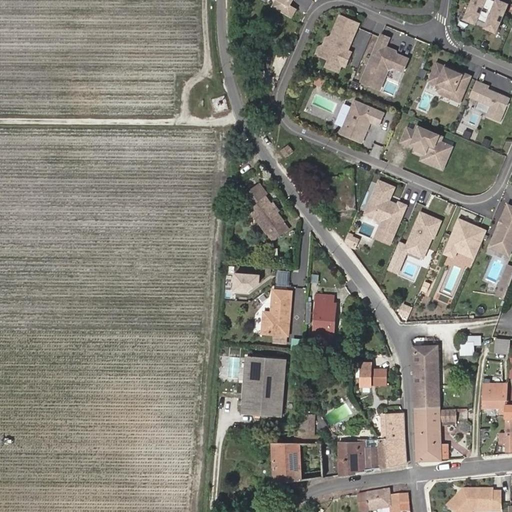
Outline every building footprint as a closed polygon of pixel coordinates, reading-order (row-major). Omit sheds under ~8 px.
[(292,0),(276,0),(273,6),(291,16),(296,9),(290,5),(292,0)] [(473,0),(466,18),(476,23),(477,19),(485,0),(473,0)] [(495,0),(485,0),(477,19),(488,23),(497,1),(495,0)] [(496,31),(508,4),(498,0),(497,0),(497,1),(488,23),(486,27),(496,31)] [(346,67),(352,52),(348,50),(344,48),(346,43),(350,45),(360,23),(340,15),(331,36),(326,38),(324,45),(326,50),(323,57),(329,60),(326,67),(339,72),(342,65),(346,67)] [(404,71),(409,59),(385,48),(390,37),(382,34),(361,82),(380,89),(388,69),(394,67),(404,71)] [(319,47),(316,54),(323,57),(326,50),(324,45),(319,47)] [(460,101),(470,76),(462,72),(461,74),(455,72),(456,70),(446,65),(446,67),(437,63),(429,80),(438,84),(437,86),(440,93),(460,101)] [(264,71),(251,75),(254,86),(267,82),(264,71)] [(383,90),(393,95),(400,81),(391,76),(383,90)] [(500,121),(511,98),(489,88),(483,86),(484,83),(477,80),(470,97),(490,106),(486,115),(500,121)] [(342,134),(364,142),(366,136),(383,143),(388,131),(385,129),(392,111),(357,97),(342,134)] [(452,147),(440,142),(442,137),(418,126),(415,131),(408,128),(402,142),(412,146),(414,143),(418,145),(416,149),(425,153),(424,155),(422,160),(435,165),(437,158),(446,162),(452,147)] [(288,146),(281,152),(286,158),(293,152),(288,146)] [(443,169),(446,162),(437,158),(435,165),(443,169)] [(355,208),(352,169),(324,171),(327,211),(355,208)] [(395,187),(380,180),(365,213),(382,220),(379,228),(394,235),(407,205),(399,201),(398,204),(393,202),(392,204),(388,202),(395,187)] [(244,203),(249,211),(267,199),(270,198),(264,190),(244,203)] [(278,214),(273,207),(267,199),(249,211),(266,236),(269,235),(274,243),(291,232),(278,214)] [(511,248),(511,205),(508,204),(489,247),(509,256),(511,248)] [(441,220),(421,212),(413,231),(415,232),(413,235),(411,234),(405,249),(423,257),(432,236),(434,237),(441,220)] [(475,258),(487,231),(459,219),(455,229),(458,231),(455,237),(452,235),(445,253),(454,257),(457,250),(475,258)] [(379,228),(375,237),(390,243),(394,235),(379,228)] [(511,277),(511,268),(507,266),(501,282),(509,285),(511,277)] [(264,292),(265,273),(241,271),(240,291),(264,292)] [(509,285),(501,282),(496,297),(504,300),(509,285)] [(258,313),(258,334),(288,336),(291,293),(273,292),(271,314),(258,313)] [(317,296),(312,348),(332,350),(333,340),(330,340),(331,322),(334,322),(336,305),(333,304),(333,296),(317,296)] [(477,335),(464,335),(464,343),(475,343),(477,343),(477,335)] [(496,353),(510,354),(510,349),(511,343),(511,340),(496,339),(496,353)] [(475,343),(464,343),(458,343),(458,356),(474,356),(475,343)] [(412,346),(414,363),(414,377),(440,376),(438,345),(412,346)] [(247,357),(241,412),(283,416),(287,360),(247,357)] [(368,365),(360,364),(359,381),(367,381),(368,365)] [(416,409),(441,409),(440,376),(414,377),(416,409)] [(508,404),(509,384),(484,384),(484,407),(503,408),(503,411),(506,412),(506,419),(511,418),(511,407),(508,408),(508,404)] [(417,462),(442,460),(441,409),(416,409),(417,462)] [(311,414),(307,414),(307,435),(315,435),(315,429),(315,421),(311,421),(311,414)] [(406,461),(404,414),(388,414),(389,441),(390,461),(389,465),(406,461)] [(511,451),(511,418),(506,419),(506,434),(499,434),(499,445),(506,444),(507,452),(511,451)] [(304,479),(303,439),(295,439),(295,444),(273,444),(274,483),(304,479)] [(389,441),(382,441),(379,441),(366,441),(339,442),(339,474),(372,470),(372,468),(389,465),(390,461),(389,441)] [(370,511),(392,508),(390,496),(389,489),(367,494),(368,511),(370,511)] [(464,493),(445,505),(449,511),(495,511),(496,507),(498,507),(498,489),(470,489),(469,492),(465,495),(464,493)] [(410,511),(408,493),(390,496),(392,508),(392,511),(410,511)] [(368,511),(367,494),(359,496),(361,511),(368,511)]
